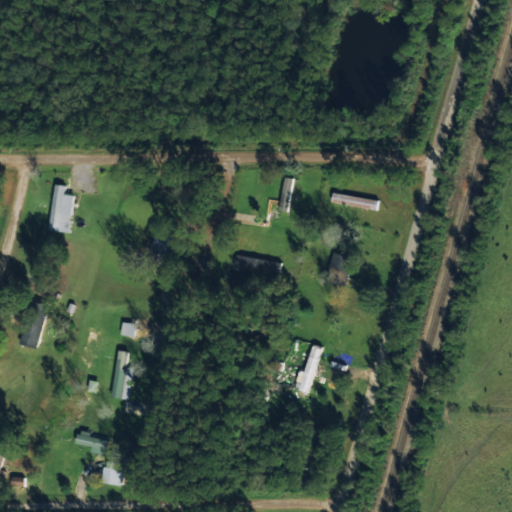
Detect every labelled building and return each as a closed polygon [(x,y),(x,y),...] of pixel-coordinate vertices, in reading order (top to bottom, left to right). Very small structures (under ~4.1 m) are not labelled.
[(278,209),(287,210),(292,179),(284,178),(278,209)] [(72,195),(63,193),(64,184),(53,183),(48,229),(68,232),(72,195)] [(330,201),(375,209),(377,199),(332,192),(330,201)] [(149,252),(166,256),(171,236),(154,232),(149,252)] [(336,272),(333,282),(344,284),(351,256),(333,251),(328,269),(336,272)] [(278,272),(281,262),(236,253),(234,263),(278,272)] [(133,336),(135,323),(122,321),(120,334),(133,336)] [(110,396),(128,399),(133,367),(125,366),(127,351),(118,349),(110,396)] [(108,437),(77,430),(74,441),(90,445),(89,450),(104,454),(108,437)] [(101,480),(120,483),(124,462),(104,459),(101,480)]
